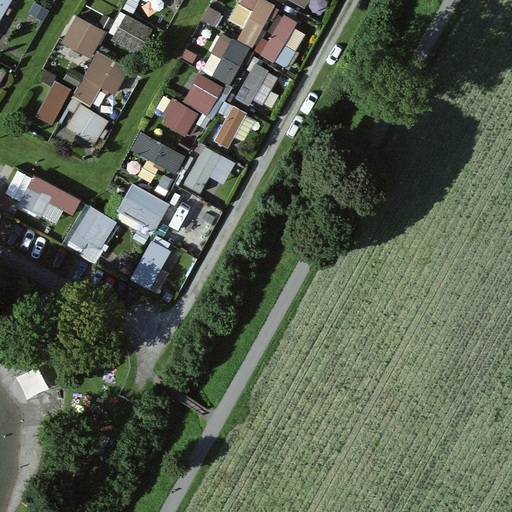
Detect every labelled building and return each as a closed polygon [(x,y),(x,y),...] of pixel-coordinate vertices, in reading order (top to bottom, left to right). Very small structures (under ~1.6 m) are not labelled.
[(284,0),(237,0),(233,11),(244,15),(238,30),(222,23),(206,61),(237,74),(252,38),(294,56),(313,12),(284,0)] [(64,34),(96,48),(108,19),(77,5),(64,34)] [(97,40),(78,87),(111,100),(131,54),(97,40)] [(268,97),(280,62),(253,53),(241,88),(268,97)] [(202,61),(185,88),(211,104),(228,76),(202,61)] [(57,68),(37,106),(55,115),(75,77),(57,68)] [(164,114),(193,128),(205,101),(175,88),(164,114)] [(70,117),(100,133),(113,108),(83,92),(70,117)] [(217,129),(234,136),(250,101),(233,93),(217,129)] [(180,162),(189,141),(143,122),(134,143),(180,162)] [(215,190),(238,151),(207,134),(185,173),(215,190)] [(66,199),(76,204),(84,188),(35,164),(19,195),(59,214),(66,199)] [(159,219),(174,192),(134,172),(120,199),(159,219)] [(163,220),(179,227),(198,189),(181,182),(163,220)] [(76,226),(102,240),(119,208),(93,194),(76,226)] [(152,226),(134,270),(156,279),(174,235),(152,226)]
